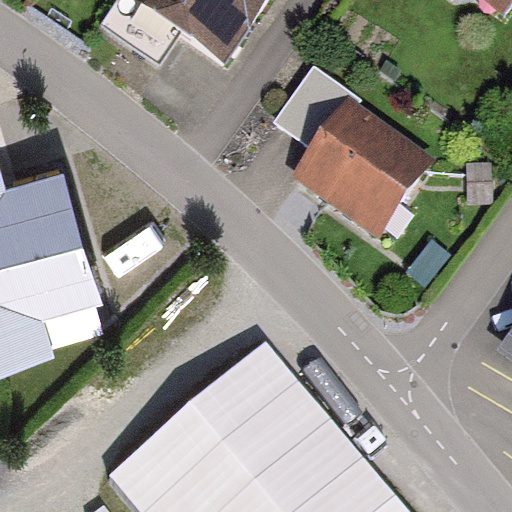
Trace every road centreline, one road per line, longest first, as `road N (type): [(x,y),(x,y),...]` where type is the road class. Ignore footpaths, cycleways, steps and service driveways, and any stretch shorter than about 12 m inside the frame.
road 1 (residential): [(0,35),(184,179),(401,384)]
road 2 (residential): [(401,384),(511,238)]
road 3 (residential): [(401,384),(495,511)]
